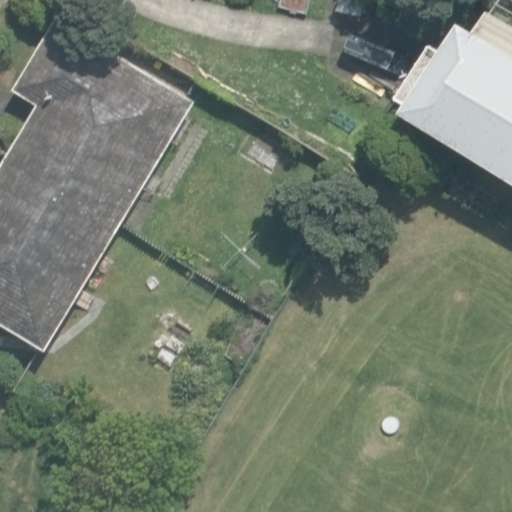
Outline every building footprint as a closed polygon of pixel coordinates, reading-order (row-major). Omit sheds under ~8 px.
[(42,103),(0,173),(0,323),(48,353),(200,100),(60,16),(17,87),(42,103)] [(206,18),(180,61),(254,106),(281,63),(206,18)] [(413,114),(511,175),(511,49),(469,23),(413,114)] [(385,140),(415,158),(429,133),(399,116),(385,140)] [(268,172),(285,144),(252,124),(235,153),(268,172)] [(214,305),(226,284),(197,267),(185,288),(214,305)] [(245,325),(262,333),(272,315),(255,306),(245,325)]
